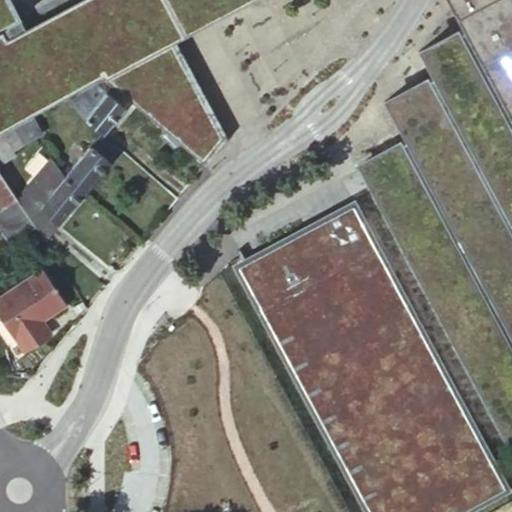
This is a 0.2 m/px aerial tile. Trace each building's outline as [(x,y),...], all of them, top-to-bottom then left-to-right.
[(151,0),(76,0),(31,24),(24,28),(9,0),(0,0),(0,135),(16,127),(29,119),(63,99),(79,90),(101,77),(203,164),(225,137),(173,42),(168,32),(151,0)] [(151,0),(168,32),(173,42),(224,14),(250,0),(151,0)] [(511,0),(478,0),(453,12),(458,23),(419,46),(426,60),(432,72),(385,98),(390,109),(398,123),(405,137),(357,163),(490,418),(511,460),(511,456),(506,446),(511,442),(511,0)] [(447,0),(453,12),(478,0),(447,0)] [(94,103),(79,90),(63,99),(101,132),(123,105),(105,89),(94,103)] [(38,134),(29,119),(16,127),(24,142),(38,134)] [(91,143),(109,158),(117,147),(99,132),(91,143)] [(65,175),(83,190),(109,158),(91,143),(65,175)] [(36,225),(44,238),(83,190),(65,175),(52,156),(19,198),(36,225)] [(0,204),(1,207),(18,197),(0,169),(0,204)] [(1,207),(0,207),(0,229),(8,243),(36,225),(18,197),(1,207)] [(239,263),(374,511),(468,511),(506,492),(350,203),(323,217),(328,226),(246,270),(235,250),(233,251),(239,263)] [(374,511),(239,263),(229,268),(361,511),(374,511)] [(43,266),(0,293),(0,310),(26,349),(53,331),(44,318),(67,303),(43,266)]
